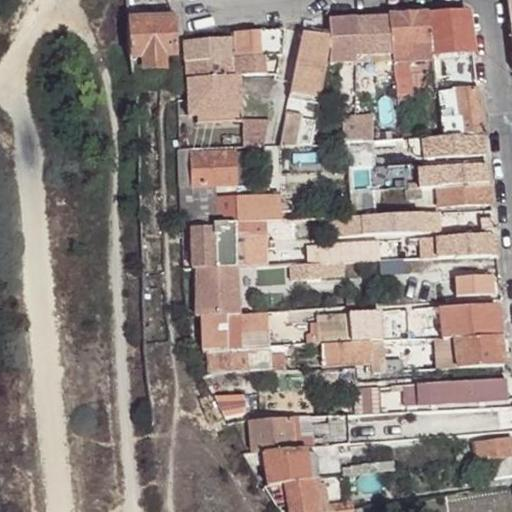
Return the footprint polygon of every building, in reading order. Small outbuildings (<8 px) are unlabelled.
[(125,13),(126,21),(143,20),(143,13),(125,13)] [(386,17),(389,47),(392,46),(429,44),(425,15),(391,17),(386,17)] [(429,44),(430,55),(432,55),(456,54),(471,53),(467,15),(425,15),(429,44)] [(355,57),(390,55),(389,47),(386,17),(355,19),(355,57)] [(128,56),(131,71),(165,69),(164,56),(177,55),(176,45),(174,19),(160,19),(143,20),(126,21),(128,56)] [(349,63),(348,19),(328,20),(329,37),(330,49),(330,63),(349,63)] [(231,35),(231,40),(232,60),(242,60),(273,58),(278,57),(281,57),(282,31),(268,32),(245,33),(231,35)] [(329,37),(300,32),(290,82),(288,94),(318,101),(329,37)] [(215,41),(184,44),(186,63),(221,61),(232,60),(231,40),(215,41)] [(390,55),(392,62),(393,62),(431,61),(430,55),(429,44),(392,46),(389,47),(390,55)] [(432,55),(430,55),(439,64),(457,63),(456,54),(432,55)] [(355,65),(392,62),(390,55),(355,57),(356,63),(355,65)] [(430,55),(431,61),(431,63),(432,67),(434,83),(434,84),(441,83),(439,66),(439,64),(430,55)] [(273,58),(242,60),(243,76),(274,75),(273,64),(273,58)] [(186,63),(186,78),(225,77),(233,77),(240,76),(243,76),(242,60),(232,60),(221,61),(186,63)] [(393,71),(394,80),(410,78),(409,69),(393,71)] [(187,101),(188,118),(198,117),(198,125),(238,122),(242,122),(241,103),(236,104),(235,95),(240,94),(240,76),(233,77),(225,77),(186,78),(187,101)] [(394,80),(396,96),(417,92),(416,77),(410,78),(394,80)] [(434,84),(435,93),(449,92),(449,82),(441,83),(434,84)] [(441,138),(481,135),(475,89),(454,91),(457,119),(438,119),(441,138)] [(435,93),(438,119),(457,119),(454,91),(449,92),(435,93)] [(285,114),(277,147),(291,147),(298,117),(285,114)] [(339,118),(341,143),(349,143),(371,141),(371,116),(354,117),(339,118)] [(423,159),(483,155),(481,135),(441,138),(421,139),(423,159)] [(374,141),(376,161),(397,159),(401,159),(400,140),(396,140),(374,141)] [(348,168),(367,167),(376,167),(376,161),(374,141),(371,141),(349,143),(348,168)] [(181,188),(218,187),(234,186),(232,149),(179,152),(181,188)] [(435,168),(435,188),(486,186),(484,166),(435,168)] [(352,193),(378,191),(391,191),(391,177),(367,179),(367,167),(348,168),(348,178),(351,178),(352,193)] [(437,209),(489,206),(486,186),(435,188),(437,209)] [(220,224),(218,199),(218,187),(181,188),(184,226),(190,225),(220,224)] [(405,190),(403,190),(404,203),(420,202),(419,189),(405,190)] [(352,193),(353,218),(361,217),(379,216),(378,191),(352,193)] [(295,195),(279,197),(280,216),(295,216),(295,195)] [(260,198),(235,199),(237,224),(265,222),(267,222),(280,221),(280,216),(279,197),(260,198)] [(237,224),(235,199),(218,199),(220,224),(237,224)] [(400,234),(421,234),(420,214),(399,215),(379,216),(361,217),(362,235),(400,234)] [(362,235),(361,217),(353,218),(326,218),(326,239),(362,237),(362,235)] [(265,222),(237,224),(220,224),(190,225),(192,271),(196,271),(235,268),(255,268),(266,267),(265,222)] [(434,238),(436,260),(494,257),(492,236),(434,238)] [(345,264),(362,263),(362,241),(326,243),(326,246),(307,246),(308,266),(345,264)] [(308,266),(289,267),(290,286),(346,283),(345,264),(308,266)] [(266,267),(255,268),(255,280),(281,279),(281,268),(281,267),(266,267)] [(236,281),(235,268),(196,271),(195,317),(199,316),(235,314),(236,281)] [(255,268),(235,268),(236,281),(255,280),(255,268)] [(456,297),(492,295),(490,278),(454,280),(456,297)] [(458,340),(498,337),(495,306),(493,306),(455,308),(457,318),(459,336),(458,340)] [(455,308),(438,310),(438,319),(457,318),(455,308)] [(426,342),(434,341),(458,340),(459,336),(457,318),(438,319),(438,310),(414,312),(415,322),(438,321),(439,337),(425,338),(426,342)] [(266,312),(235,314),(199,316),(202,352),(208,351),(251,350),(267,349),(266,312)] [(376,314),(376,329),(390,329),(389,313),(376,314)] [(369,344),(377,344),(376,329),(376,314),(346,315),(347,323),(348,346),(351,345),(369,344)] [(317,317),(318,348),(319,347),(348,346),(347,323),(335,323),(335,315),(317,317)] [(347,323),(346,315),(335,315),(335,323),(347,323)] [(436,371),(503,367),(498,337),(458,340),(434,341),(436,371)] [(383,343),(377,344),(369,344),(369,364),(370,374),(401,373),(400,361),(384,362),(383,343)] [(352,364),(369,364),(369,344),(351,345),(352,364)] [(352,364),(351,345),(348,346),(319,347),(320,365),(352,364)] [(267,349),(251,350),(252,371),(252,375),(284,373),(282,349),(267,349)] [(252,371),(251,350),(208,351),(210,371),(252,371)] [(317,392),(316,377),(277,379),(277,393),(317,392)] [(452,405),(506,401),(503,382),(451,385),(452,405)] [(416,387),(417,402),(417,407),(452,405),(451,385),(416,387)] [(406,388),(402,388),(403,402),(407,402),(417,402),(416,387),(406,388)] [(309,449),(307,418),(305,418),(290,420),(292,450),(303,450),(309,449)] [(292,450),(290,420),(249,422),(252,454),(263,453),(292,450)] [(475,444),(478,462),(492,461),(511,459),(511,457),(510,439),(475,444)] [(314,448),(309,449),(303,450),(307,481),(317,481),(314,448)] [(283,485),(307,481),(303,450),(292,450),(263,453),(264,465),(266,487),(283,485)] [(242,454),(250,469),(264,465),(263,453),(252,454),(246,454),(242,454)] [(495,480),(511,478),(511,459),(492,461),(495,480)] [(492,461),(478,462),(481,482),(495,480),(492,461)] [(348,477),(393,472),(392,464),(348,470),(347,471),(348,477)] [(289,511),(320,511),(317,486),(317,481),(307,481),(283,485),(288,506),(289,511)] [(262,487),(276,508),(288,506),(283,485),(266,487),(262,487)] [(320,511),(328,511),(327,505),(324,485),(317,486),(320,511)] [(328,511),(343,511),(353,511),(352,502),(327,505),(328,511)]
